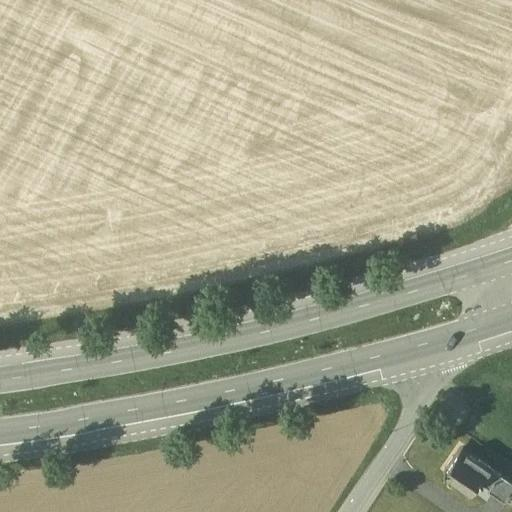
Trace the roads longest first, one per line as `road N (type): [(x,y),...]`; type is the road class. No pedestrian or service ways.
road 1 (primary): [(511,251),(198,337),(0,370)]
road 2 (primary): [(0,421),(235,381),(471,320)]
road 3 (unclassified): [(471,320),(345,511)]
